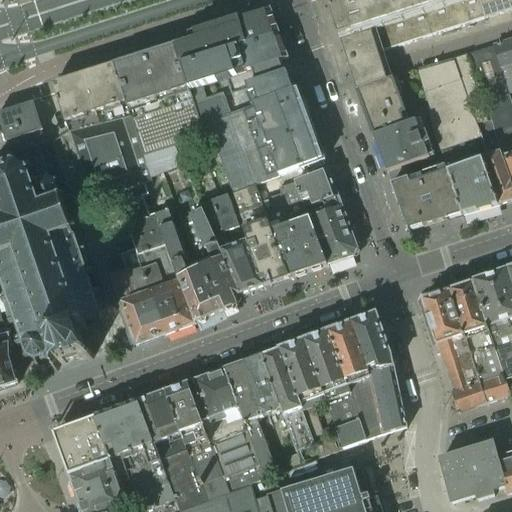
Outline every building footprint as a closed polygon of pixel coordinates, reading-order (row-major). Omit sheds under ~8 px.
[(380,54),(484,20),(477,0),(328,0),(352,75),(358,92),(388,81),(383,65),(380,54)] [(511,0),(477,0),(484,20),(511,11),(511,0)] [(270,12),(240,21),(248,46),(280,36),(271,11),(270,12)] [(192,42),(176,47),(183,66),(191,64),(248,46),(240,21),(190,36),(192,42)] [(247,74),(289,60),(280,36),(248,46),(191,64),(199,89),(247,74)] [(511,67),(511,41),(494,47),(502,71),(511,67)] [(205,138),(202,127),(194,103),(192,96),(183,66),(176,47),(114,67),(131,119),(144,158),(189,143),(205,138)] [(511,179),(511,102),(502,71),(494,47),(471,55),(486,104),(491,122),(497,135),(495,135),(496,138),(511,179)] [(441,153),(483,139),(479,126),(488,123),(467,56),(454,60),(418,70),(425,95),(428,107),(430,118),(434,133),(441,153)] [(101,127),(121,121),(131,119),(114,67),(83,77),(101,127)] [(70,134),(101,127),(83,77),(54,86),(67,124),(70,134)] [(375,137),(406,126),(403,116),(405,116),(405,115),(407,114),(394,79),(388,81),(358,92),(375,137)] [(208,125),(233,195),(253,188),(326,161),(300,90),(231,114),(224,94),(209,99),(194,103),(202,127),(208,125)] [(44,132),(35,103),(0,114),(0,122),(2,128),(0,128),(0,159),(20,153),(39,147),(47,144),(43,133),(44,132)] [(417,122),(430,118),(428,107),(414,113),(417,122)] [(132,152),(145,185),(152,182),(151,179),(144,158),(131,119),(121,121),(132,152)] [(121,121),(101,127),(70,134),(82,167),(132,152),(121,121)] [(417,122),(406,126),(375,137),(389,174),(417,164),(430,159),(426,146),(431,144),(427,133),(422,135),(417,122)] [(503,207),(511,203),(511,179),(496,138),(495,135),(497,135),(491,122),(488,123),(479,126),(483,139),(489,158),(486,159),(503,207)] [(144,158),(151,179),(183,168),(181,162),(194,157),(189,143),(144,158)] [(45,164),(39,147),(20,153),(25,168),(16,163),(16,159),(13,159),(13,163),(0,167),(0,294),(11,326),(16,324),(27,356),(24,358),(26,361),(29,358),(35,361),(35,365),(38,365),(38,361),(45,359),(47,362),(49,360),(47,357),(50,351),(53,351),(57,364),(54,371),(58,373),(61,366),(67,364),(66,362),(80,358),(80,359),(86,357),(93,361),(95,357),(88,353),(81,334),(87,333),(89,328),(88,328),(102,323),(102,325),(105,323),(103,318),(109,316),(108,312),(102,314),(73,230),(74,229),(69,215),(77,212),(58,159),(45,164)] [(94,203),(103,200),(102,198),(125,190),(126,192),(145,185),(132,152),(82,167),(94,203)] [(484,161),(451,173),(466,217),(500,208),(503,207),(486,159),(483,160),(484,161)] [(417,164),(389,174),(393,186),(410,180),(421,176),(417,164)] [(330,171),(296,184),(307,214),(310,213),(341,202),(330,171)] [(448,173),(423,181),(439,225),(449,222),(449,221),(462,217),(463,218),(466,217),(451,173),(449,174),(448,173)] [(424,229),(439,225),(423,181),(411,185),(410,180),(393,186),(400,205),(402,211),(409,234),(411,233),(410,232),(424,228),(424,229)] [(329,267),(310,213),(307,214),(296,184),(280,189),(282,196),(293,227),(309,274),(329,267)] [(167,336),(196,326),(167,247),(161,230),(156,216),(156,215),(150,217),(144,198),(150,196),(145,185),(126,192),(125,190),(102,198),(103,200),(94,203),(97,209),(101,207),(102,208),(118,202),(121,212),(126,224),(142,270),(167,336)] [(257,199),(253,188),(233,195),(249,237),(247,237),(249,243),(265,289),(292,280),(275,233),(270,218),(268,219),(262,202),(263,202),(261,197),(257,199)] [(275,233),(293,227),(282,196),(263,202),(262,202),(268,219),(270,218),(275,233)] [(200,206),(203,212),(241,298),(265,289),(249,243),(246,244),(229,197),(213,203),(200,206)] [(105,218),(121,212),(118,202),(102,208),(105,218)] [(359,251),(341,202),(310,213),(329,267),(355,258),(359,251)] [(196,326),(217,316),(197,272),(190,275),(185,262),(187,261),(169,211),(156,216),(161,230),(167,247),(196,326)] [(235,299),(241,298),(203,212),(182,221),(203,269),(197,272),(217,316),(239,306),(235,299)] [(292,280),(309,274),(293,227),(275,233),(292,280)] [(136,347),(167,336),(142,270),(131,274),(130,271),(111,278),(112,280),(108,281),(132,347),(136,346),(136,347)] [(507,382),(511,380),(511,283),(508,272),(474,283),(505,383),(507,382)] [(505,383),(474,283),(451,291),(488,406),(511,398),(507,382),(505,383)] [(459,415),(488,406),(451,291),(424,299),(423,303),(437,347),(438,346),(453,393),(452,393),(459,415)] [(377,316),(351,326),(369,376),(370,376),(370,378),(395,371),(392,358),(377,316)] [(370,376),(369,376),(351,326),(328,334),(346,384),(360,422),(368,442),(383,437),(370,378),(370,376)] [(328,334),(306,343),(327,404),(338,436),(344,451),(368,442),(360,422),(346,384),(328,334)] [(0,390),(19,385),(11,360),(11,339),(0,341),(0,390)] [(315,409),(327,404),(306,343),(282,352),(303,410),(314,440),(324,436),(315,409)] [(317,447),(316,444),(314,440),(303,410),(282,352),(263,358),(283,413),(285,417),(297,454),(317,447)] [(263,420),(283,413),(263,358),(244,366),(263,420)] [(278,478),(278,477),(275,469),(276,468),(258,422),(263,420),(244,366),(225,372),(263,473),(264,473),(265,472),(268,482),(278,478)] [(407,430),(395,371),(370,378),(383,437),(407,430)] [(230,496),(251,487),(258,484),(267,480),(264,473),(263,473),(225,372),(188,386),(230,496)] [(207,505),(230,496),(188,386),(164,395),(180,435),(207,505)] [(178,511),(188,511),(207,505),(180,435),(164,395),(138,404),(142,413),(154,444),(163,471),(178,511)] [(141,511),(178,511),(163,471),(154,444),(142,413),(138,404),(98,419),(114,460),(122,457),(131,482),(136,497),(141,511)] [(70,477),(114,460),(98,419),(55,435),(70,477)] [(344,451),(338,436),(316,444),(317,447),(321,459),(342,452),(344,451)] [(494,444),(454,457),(441,461),(453,505),(478,498),(479,502),(495,498),(494,493),(507,489),(509,497),(511,495),(511,453),(498,458),(494,444)] [(300,465),(297,455),(288,458),(291,468),(300,465)] [(122,457),(114,460),(70,477),(70,478),(71,477),(79,500),(131,482),(122,457)] [(342,464),(345,474),(362,469),(358,459),(345,463),(342,464)] [(317,463),(287,473),(291,483),(321,473),(317,463)] [(255,502),(257,511),(383,511),(379,498),(371,501),(362,469),(345,474),(263,499),(258,484),(251,487),(255,502)] [(83,511),(119,511),(124,510),(129,509),(126,501),(136,497),(131,482),(79,500),(83,511)] [(257,511),(255,502),(251,487),(230,496),(207,505),(188,511),(257,511)]
